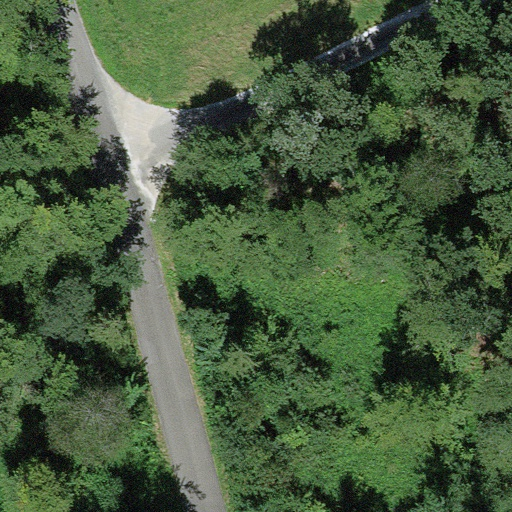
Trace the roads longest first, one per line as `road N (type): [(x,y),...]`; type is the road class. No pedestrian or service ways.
road 1 (unclassified): [(203,511),(116,151),(60,0)]
road 2 (track): [(432,0),(116,151)]
